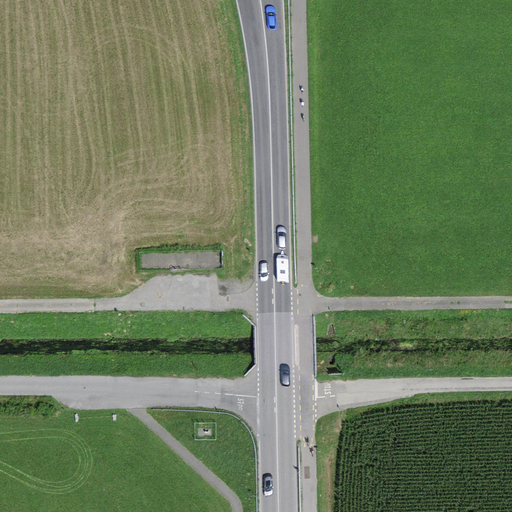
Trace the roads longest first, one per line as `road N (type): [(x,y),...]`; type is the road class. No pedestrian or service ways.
road 1 (primary): [(275,395),(259,0)]
road 2 (unclassified): [(0,392),(275,395)]
road 3 (track): [(272,302),(0,306)]
road 4 (track): [(272,302),(511,304)]
road 5 (unclassified): [(275,395),(511,385)]
